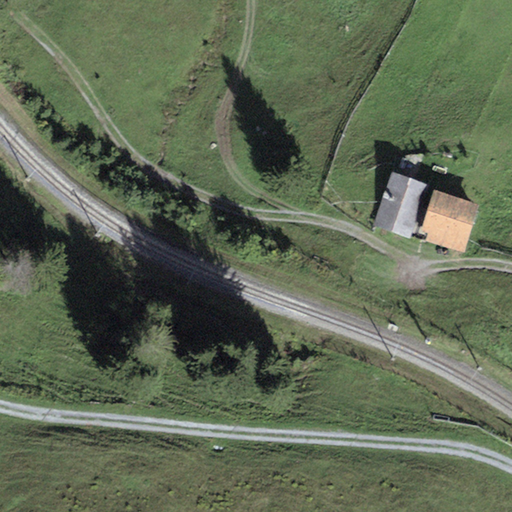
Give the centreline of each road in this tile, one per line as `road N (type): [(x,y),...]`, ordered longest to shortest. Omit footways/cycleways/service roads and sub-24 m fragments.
road 1 (track): [(511,269),(421,265),(322,219),(262,216),(180,188),(119,144),(76,77),(5,0)]
road 2 (track): [(511,468),(428,446),(0,407)]
